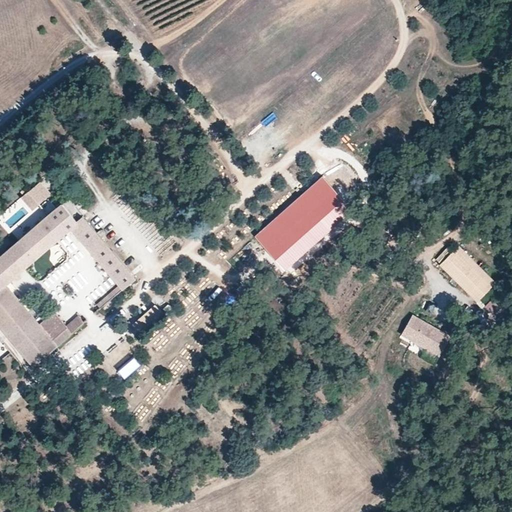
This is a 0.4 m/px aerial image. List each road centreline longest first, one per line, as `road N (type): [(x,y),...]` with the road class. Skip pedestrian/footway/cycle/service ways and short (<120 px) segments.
road 1 (track): [(0,403),(324,130),(387,71),(405,41)]
road 2 (track): [(248,188),(244,167),(96,0)]
road 3 (unclassified): [(0,114),(109,14)]
road 4 (track): [(405,41),(430,35),(442,59),(469,67),(511,53)]
